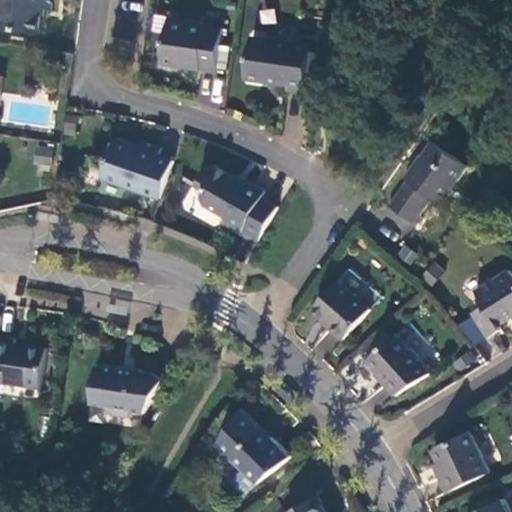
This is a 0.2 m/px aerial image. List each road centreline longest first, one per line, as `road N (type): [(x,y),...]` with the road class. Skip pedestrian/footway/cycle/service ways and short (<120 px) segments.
road 1 (residential): [(256,328),(321,237),(328,212),(318,190),(280,157),(219,128),(84,90),(96,0)]
road 2 (residential): [(196,293),(145,262),(41,240),(0,242)]
road 3 (residential): [(0,259),(140,292),(196,293)]
road 4 (residential): [(256,328),(377,449)]
road 5 (residential): [(511,367),(377,449)]
